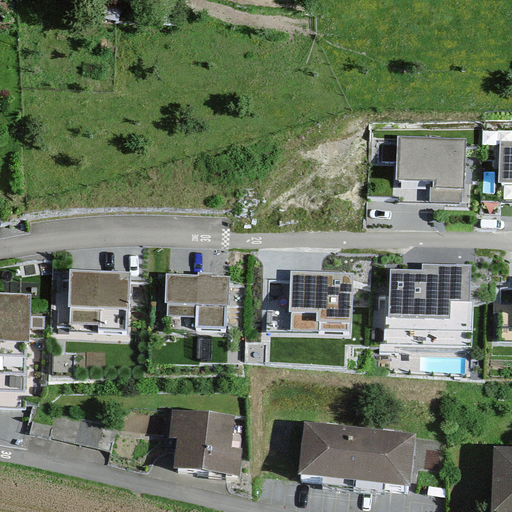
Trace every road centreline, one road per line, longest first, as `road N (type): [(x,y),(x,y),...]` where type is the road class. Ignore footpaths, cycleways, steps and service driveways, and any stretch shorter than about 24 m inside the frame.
road 1 (residential): [(511,243),(134,237),(0,252)]
road 2 (residential): [(270,511),(0,454)]
